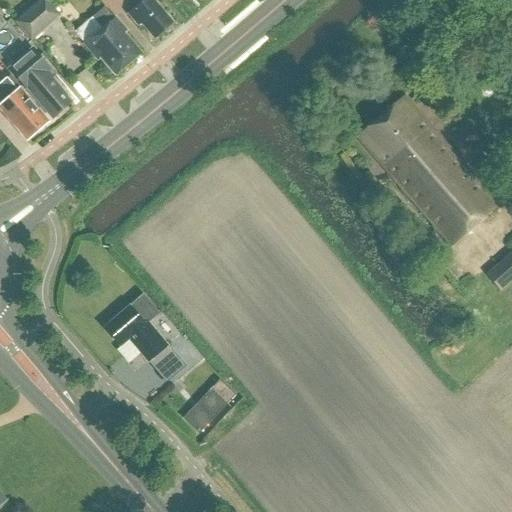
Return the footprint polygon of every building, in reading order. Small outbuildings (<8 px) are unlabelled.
[(41,0),(15,22),(31,41),(59,16),(44,0),(41,0)] [(141,24),(154,39),(172,23),(152,0),(128,0),(136,8),(128,14),(139,26),(141,24)] [(100,58),(115,76),(141,54),(124,34),(126,32),(115,18),(114,19),(105,7),(92,18),(102,29),(84,45),(97,60),(100,58)] [(72,103),(46,73),(42,76),(39,72),(46,66),(32,50),(9,70),(52,121),(72,103)] [(6,78),(0,83),(0,109),(5,115),(5,119),(9,123),(12,124),(27,141),(30,139),(33,138),(37,134),(38,131),(48,123),(19,89),(17,90),(6,78)] [(405,98),(357,140),(450,247),(498,205),(405,98)] [(511,281),(511,252),(486,275),(500,292),(511,281)] [(148,324),(159,314),(143,296),(129,307),(128,308),(105,328),(105,327),(104,328),(120,348),(129,341),(140,354),(148,363),(167,347),(148,324)] [(199,404),(184,420),(198,433),(226,404),(211,391),(199,404)]
